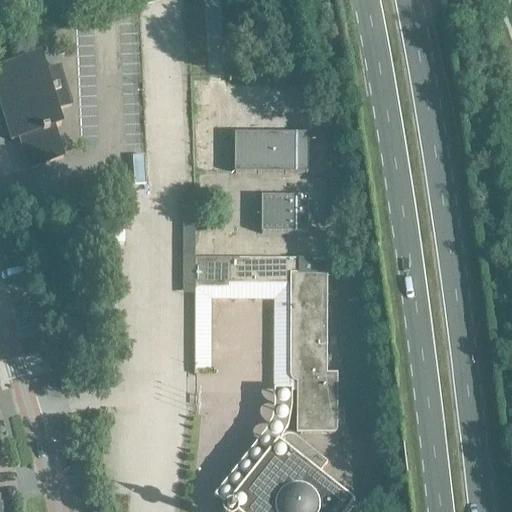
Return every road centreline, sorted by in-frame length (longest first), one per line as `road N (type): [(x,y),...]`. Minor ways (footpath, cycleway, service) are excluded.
road 1 (primary): [(365,0),(413,281),(441,511)]
road 2 (primary): [(482,511),(407,0)]
road 3 (residential): [(55,511),(0,317)]
